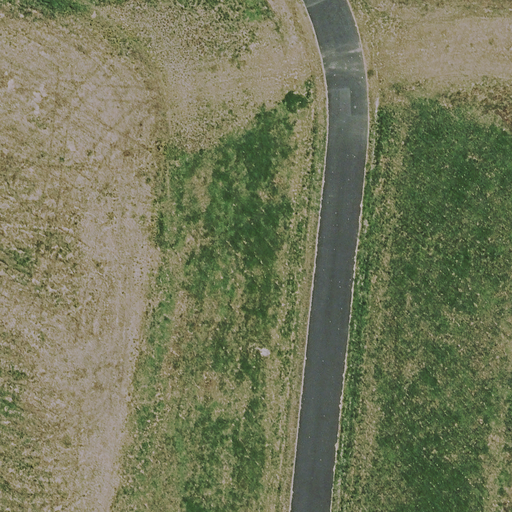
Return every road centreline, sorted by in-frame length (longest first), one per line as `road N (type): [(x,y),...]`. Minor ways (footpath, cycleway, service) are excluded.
road 1 (unknown): [(511,277),(9,225)]
road 2 (primary): [(0,11),(12,36),(27,131),(0,242)]
